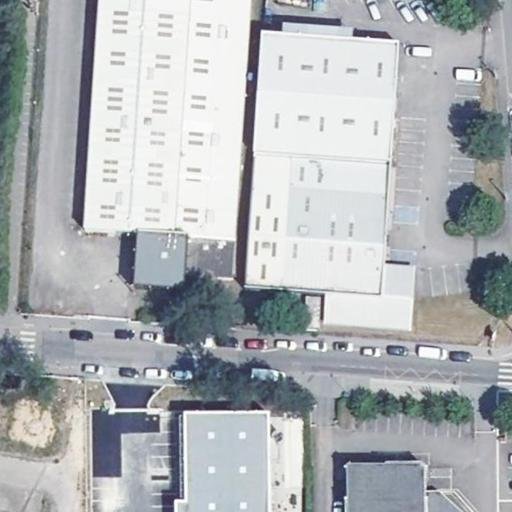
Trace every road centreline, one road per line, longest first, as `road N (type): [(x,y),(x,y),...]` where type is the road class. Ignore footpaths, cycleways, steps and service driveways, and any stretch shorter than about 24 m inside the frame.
road 1 (residential): [(0,343),(511,372)]
road 2 (unknown): [(75,480),(93,348)]
